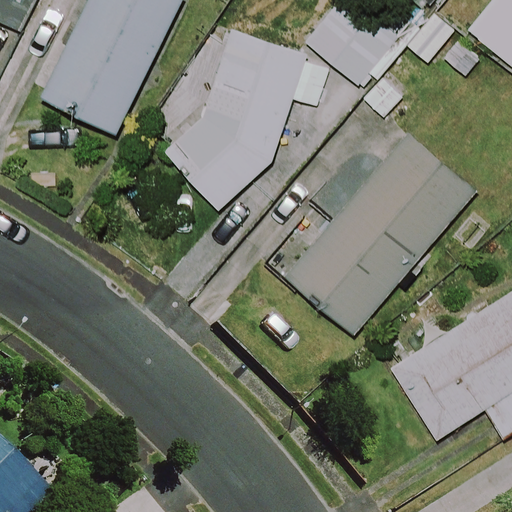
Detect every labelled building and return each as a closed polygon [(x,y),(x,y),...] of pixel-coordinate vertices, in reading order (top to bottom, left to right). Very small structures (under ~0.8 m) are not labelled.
[(34,0),(0,0),(0,23),(19,33),(34,0)] [(78,0),(32,97),(115,137),(179,0),(78,0)] [(365,0),(343,0),(303,41),(381,119),(402,98),(378,75),(409,43),(365,0)] [(511,0),(487,0),(465,28),(511,66),(511,0)] [(328,68),(231,29),(194,122),(161,152),(213,209),(266,161),(290,100),(312,108),(328,68)] [(349,337),(454,214),(482,238),(511,202),(511,190),(490,171),(472,192),(401,132),(328,218),(305,199),(256,258),(349,337)] [(511,290),(384,372),(429,443),(480,410),(499,440),(511,431),(511,290)] [(38,511),(55,496),(0,439),(0,511),(4,511),(8,509),(11,511),(38,511)]
